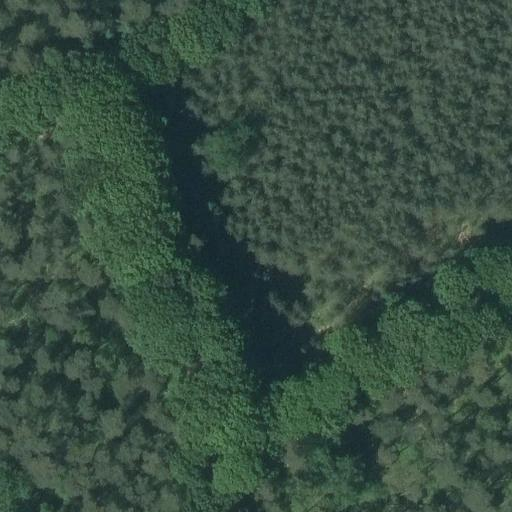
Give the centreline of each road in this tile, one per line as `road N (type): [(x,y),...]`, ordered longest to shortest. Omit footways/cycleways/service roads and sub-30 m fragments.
road 1 (track): [(511,267),(234,430),(215,511)]
road 2 (track): [(74,73),(234,430)]
road 3 (track): [(0,110),(215,0)]
